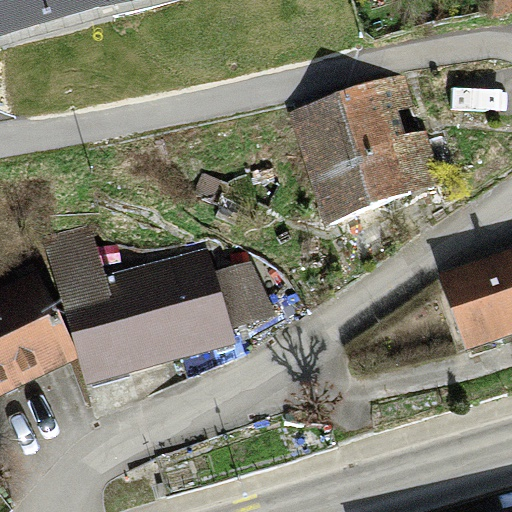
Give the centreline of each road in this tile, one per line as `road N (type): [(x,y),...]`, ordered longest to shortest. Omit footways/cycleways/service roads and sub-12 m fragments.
road 1 (residential): [(58,511),(65,486),(83,469),(286,351),(511,201)]
road 2 (secondary): [(297,511),(511,450)]
